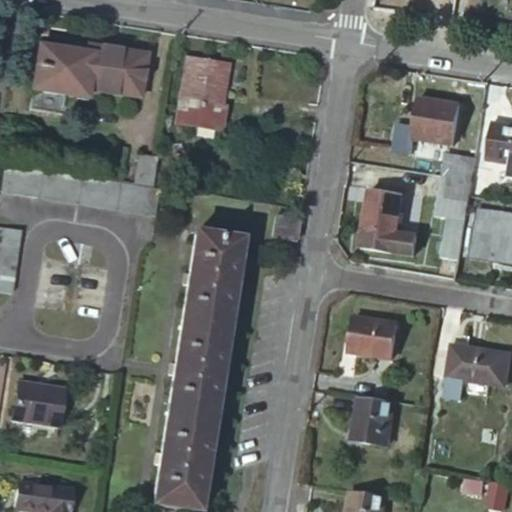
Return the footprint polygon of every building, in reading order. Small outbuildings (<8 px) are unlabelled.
[(84,55),(37,48),(30,92),(85,99),(86,91),(139,99),(146,55),(85,46),(84,55)] [(223,69),(186,62),(177,122),(221,130),(225,109),(217,108),(223,69)] [(456,107),(417,100),(413,126),(395,124),(390,149),(408,152),(411,135),(450,141),(456,107)] [(511,128),(489,125),(482,160),(505,164),(502,180),(511,181),(511,128)] [(138,155),(133,182),(152,185),(154,169),(156,157),(138,155)] [(472,160),(442,156),(438,178),(468,183),(471,168),(472,160)] [(164,158),(156,157),(154,169),(162,170),(164,158)] [(44,171),(4,165),(0,187),(0,188),(40,195),(44,171)] [(471,168),(468,183),(466,198),(481,201),(486,170),(471,168)] [(154,169),(152,185),(168,188),(171,171),(162,170),(154,169)] [(82,177),(44,171),(40,195),(78,201),(82,177)] [(82,177),(78,201),(116,207),(120,183),(82,177)] [(468,183),(438,178),(434,204),(432,218),(461,222),(464,208),(466,198),(468,183)] [(158,189),(120,183),(116,207),(155,213),(158,189)] [(399,198),(366,192),(357,251),(411,260),(414,238),(394,234),(399,198)] [(511,265),(511,214),(475,209),(466,259),(511,265)] [(295,242),(298,221),(275,217),(272,239),(295,242)] [(19,229),(0,226),(0,290),(10,292),(19,229)] [(197,511),(239,243),(192,236),(150,506),(192,511),(197,511)] [(397,324),(353,318),(348,353),(393,359),(397,324)] [(509,355),(450,346),(446,378),(462,380),(504,387),(509,355)] [(462,380),(446,378),(443,396),(459,399),(462,380)] [(64,390),(17,383),(11,419),(59,426),(64,390)] [(385,446),(392,404),(359,398),(351,441),(385,446)] [(505,487),(490,484),(486,509),(500,511),(505,487)] [(72,511),(75,493),(21,485),(16,509),(31,511),(72,511)] [(383,511),(386,497),(350,492),(346,511),(383,511)]
